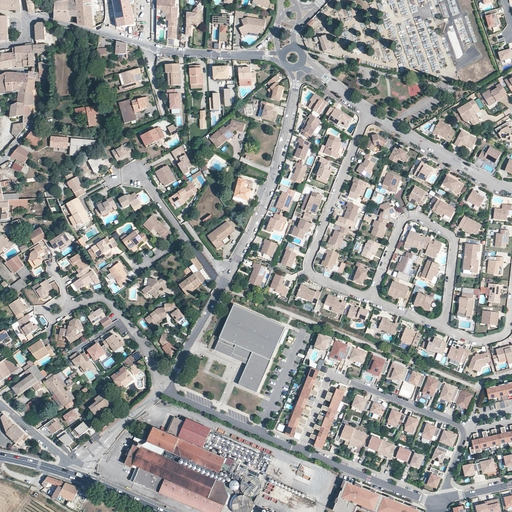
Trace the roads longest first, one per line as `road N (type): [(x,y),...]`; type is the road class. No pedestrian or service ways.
road 1 (residential): [(370,299),(314,277),(309,266),(369,112)]
road 2 (residential): [(445,328),(454,240),(413,216),(403,220),(370,299)]
road 3 (residential): [(460,428),(329,372),(300,449)]
road 4 (unknown): [(144,403),(281,450),(288,473),(319,495),(314,511)]
road 5 (residential): [(295,93),(272,178),(223,282)]
road 6 (residential): [(369,112),(511,188)]
road 7 (residential): [(162,385),(300,449)]
road 8 (residential): [(162,385),(151,350),(107,295),(66,305)]
road 9 (residential): [(300,449),(439,501)]
road 10 (residential): [(223,282),(162,385)]
